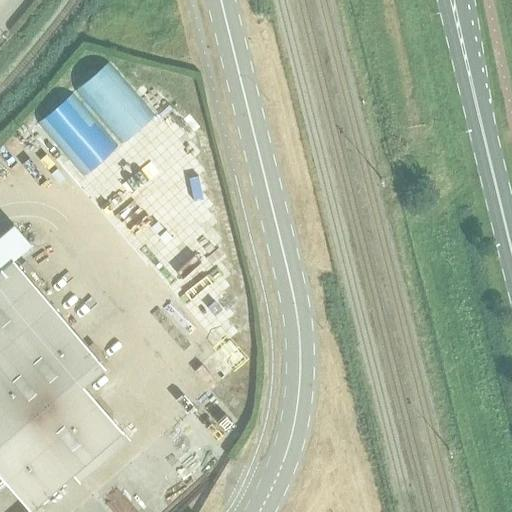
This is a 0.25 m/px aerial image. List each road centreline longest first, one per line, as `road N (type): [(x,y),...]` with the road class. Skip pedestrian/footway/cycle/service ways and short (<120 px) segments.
road 1 (tertiary): [(253,511),(297,441),(305,366),(301,281),(220,0)]
road 2 (secondary): [(511,257),(451,0)]
